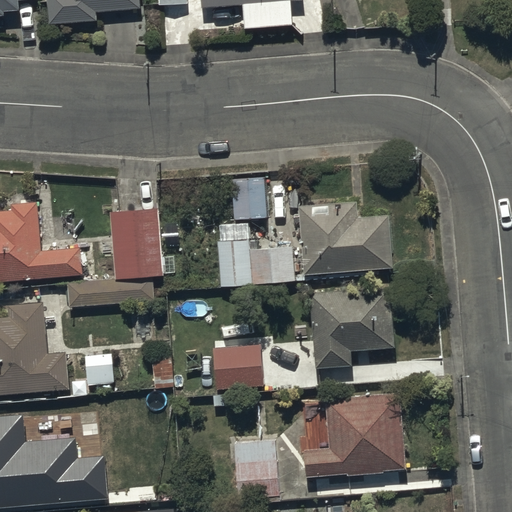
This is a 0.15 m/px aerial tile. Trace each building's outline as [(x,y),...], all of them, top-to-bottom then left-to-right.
[(0,0),(0,14),(6,14),(5,9),(22,8),(21,0),(0,0)] [(48,0),(51,24),(98,20),(98,12),(141,8),(140,0),(48,0)] [(203,0),(204,9),(233,6),(234,23),(247,21),(247,28),(294,24),(292,0),(203,0)] [(267,175),(234,177),(236,218),(269,217),(267,175)] [(358,198),(300,202),(305,272),(394,266),(391,212),(359,214),(358,198)] [(0,281),(84,277),(82,245),(43,247),(40,201),(12,202),(13,208),(0,208),(0,281)] [(163,256),(160,207),(110,210),(114,278),(68,281),(69,307),(155,302),(153,276),(164,275),(163,272),(176,272),(175,255),(163,256)] [(259,245),(258,240),(251,240),(251,238),(220,239),(222,286),(295,283),(293,244),(259,245)] [(392,284),(311,292),(317,367),(354,364),(353,350),(397,346),(392,284)] [(0,392),(71,388),(69,351),(49,352),(46,301),(10,303),(11,315),(0,315),(0,392)] [(114,352),(87,353),(88,383),(115,382),(114,352)] [(274,359),(232,361),(233,390),(275,387),(274,359)] [(327,396),(328,413),(310,413),(311,443),(329,443),(330,449),(305,450),(306,475),(406,469),(401,392),(327,396)] [(23,415),(0,416),(0,507),(109,499),(105,456),(77,458),(75,437),(25,442),(23,415)] [(278,438),(235,440),(239,503),(281,500),(278,438)] [(232,443),(208,444),(208,458),(206,458),(206,471),(214,471),(215,475),(234,474),(232,443)]
